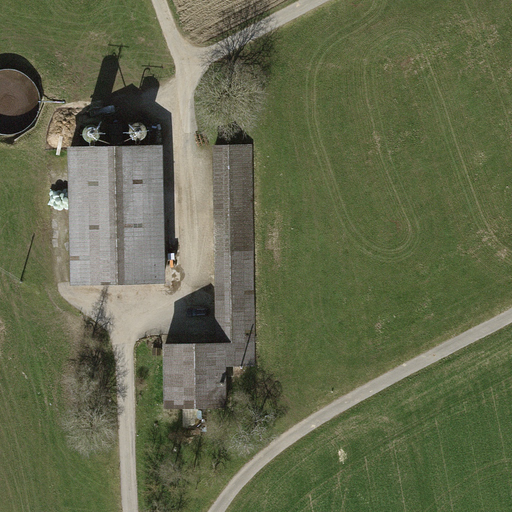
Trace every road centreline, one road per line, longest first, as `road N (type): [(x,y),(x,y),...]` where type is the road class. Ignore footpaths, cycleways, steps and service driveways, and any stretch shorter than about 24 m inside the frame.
road 1 (track): [(127,511),(121,329),(191,278),(191,66),(166,0)]
road 2 (track): [(511,319),(352,398),(250,470),(221,511)]
road 3 (track): [(191,66),(322,0)]
